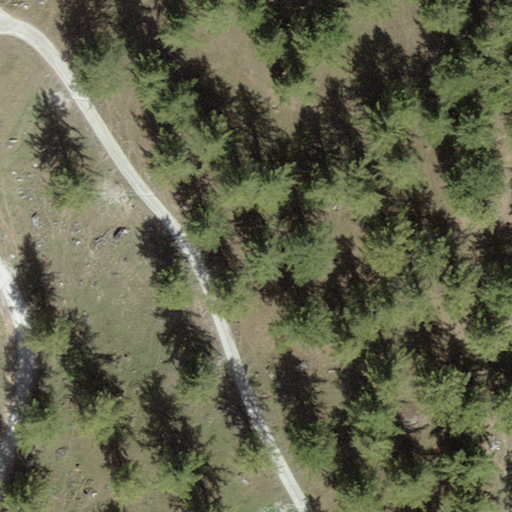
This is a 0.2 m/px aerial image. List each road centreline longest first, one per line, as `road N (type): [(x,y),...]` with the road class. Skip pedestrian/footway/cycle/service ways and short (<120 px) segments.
road 1 (track): [(0,23),(25,30),(48,50),(171,231),(247,398),(311,511)]
road 2 (unclassified): [(0,473),(26,371),(20,322),(0,275)]
